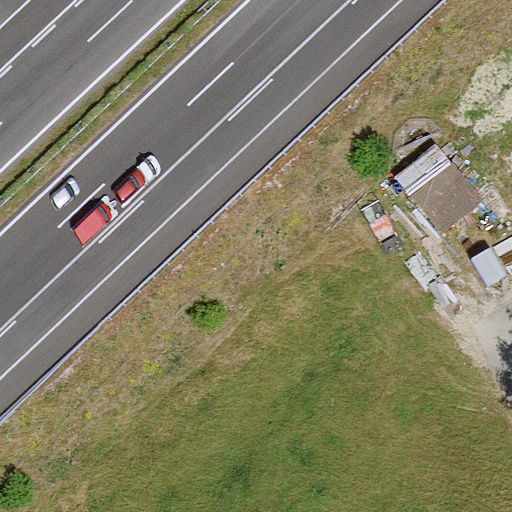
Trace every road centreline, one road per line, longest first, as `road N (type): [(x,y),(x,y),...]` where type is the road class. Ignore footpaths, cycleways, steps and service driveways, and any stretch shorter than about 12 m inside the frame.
road 1 (motorway): [(0,283),(300,0)]
road 2 (motorway): [(132,0),(0,121)]
